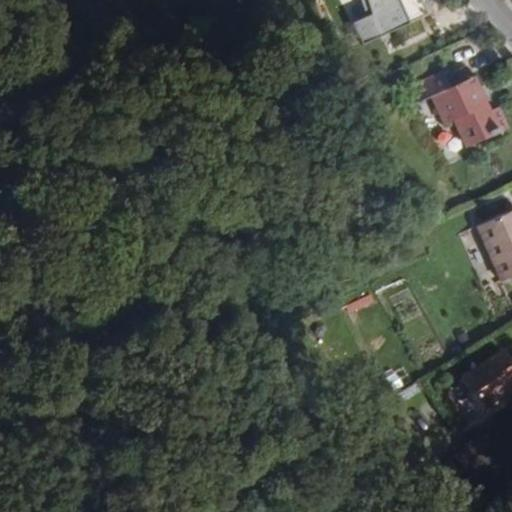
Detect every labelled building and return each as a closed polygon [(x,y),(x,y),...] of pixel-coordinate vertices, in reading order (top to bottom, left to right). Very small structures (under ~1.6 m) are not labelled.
[(443,116),(443,113),(445,111),(447,110),(432,85),(428,88),(431,93),(418,101),(415,95),(410,98),(400,81),(369,99),(379,116),(392,109),(408,135),(417,130),(431,155),(470,133),(459,114),(451,118),(449,119),(446,120),(443,116)] [(418,101),(431,93),(428,88),(415,95),(418,101)] [(451,118),(447,110),(445,111),(443,113),(443,116),(446,120),(449,119),(451,118)] [(511,264),(511,245),(510,241),(500,246),(485,216),(448,234),(474,287),(511,269),(511,267),(511,265),(511,264)] [(491,379),(473,355),(439,380),(462,410),(482,396),(477,389),(491,379)] [(447,436),(437,420),(416,434),(425,450),(447,436)]
